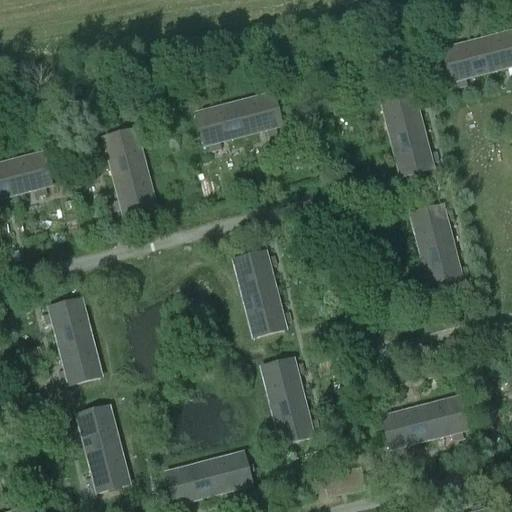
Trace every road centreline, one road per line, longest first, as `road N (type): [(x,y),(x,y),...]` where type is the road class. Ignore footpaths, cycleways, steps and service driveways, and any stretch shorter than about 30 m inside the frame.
road 1 (residential): [(511,318),(379,351),(360,338),(330,215),(310,204),(0,284)]
road 2 (residential): [(340,511),(511,465)]
